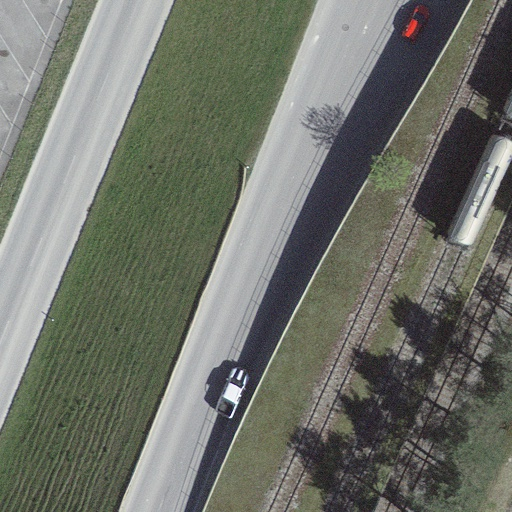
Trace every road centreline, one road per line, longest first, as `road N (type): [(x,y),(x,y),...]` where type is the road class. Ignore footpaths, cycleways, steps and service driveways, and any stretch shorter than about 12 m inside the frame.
road 1 (secondary): [(159,511),(362,0)]
road 2 (secondary): [(138,0),(0,347)]
